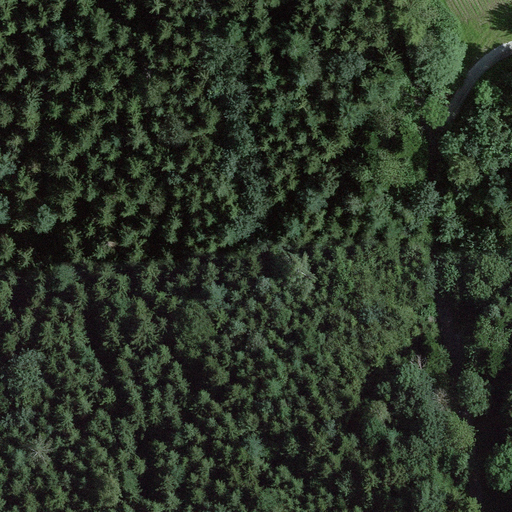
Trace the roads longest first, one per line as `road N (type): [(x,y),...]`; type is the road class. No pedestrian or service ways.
road 1 (track): [(379,0),(419,97),(434,161),(456,351)]
road 2 (track): [(456,351),(480,511)]
road 3 (track): [(434,161),(489,59),(511,53)]
